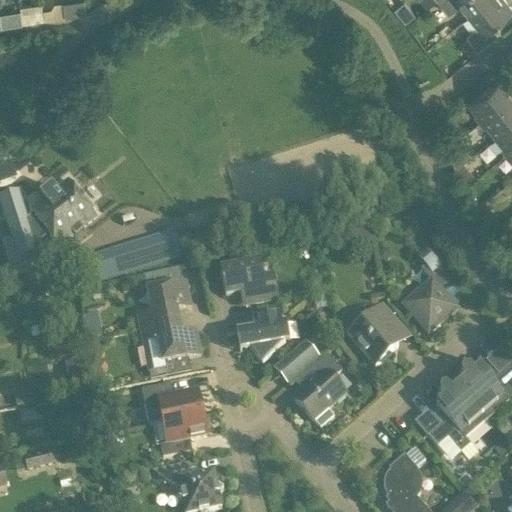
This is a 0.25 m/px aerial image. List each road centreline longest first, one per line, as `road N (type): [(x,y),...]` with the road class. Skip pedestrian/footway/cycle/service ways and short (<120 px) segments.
road 1 (residential): [(311,477),(476,332)]
road 2 (residential): [(249,511),(222,381)]
road 3 (residential): [(311,477),(222,381)]
